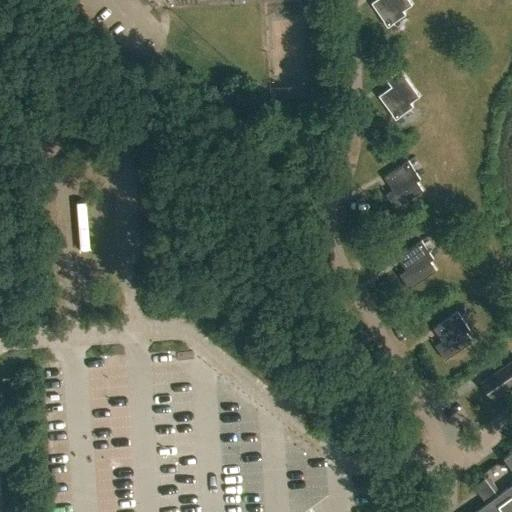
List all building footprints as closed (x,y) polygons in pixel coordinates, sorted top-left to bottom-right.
[(384,21),(383,21),(386,25),(404,13),(402,9),(411,3),(409,0),(372,0),(371,1),(384,21)] [(386,78),(390,85),(378,94),(391,112),(395,118),(412,105),(409,101),(418,95),(399,69),(386,78)] [(392,188),(385,193),(394,207),(421,189),(415,180),(419,177),(407,159),(383,175),(392,188)] [(396,256),(405,268),(398,273),(408,287),(435,269),(429,260),(432,257),(420,239),(396,256)] [(432,327),(441,340),(435,344),(444,358),(471,340),(465,331),(468,328),(456,311),(432,327)] [(511,360),(481,382),(493,399),(511,385),(511,360)] [(451,397),(463,416),(481,404),(470,386),(451,397)] [(511,511),(511,449),(502,456),(511,469),(511,481),(496,494),(483,477),(472,485),(484,503),(471,511),(511,511)]
